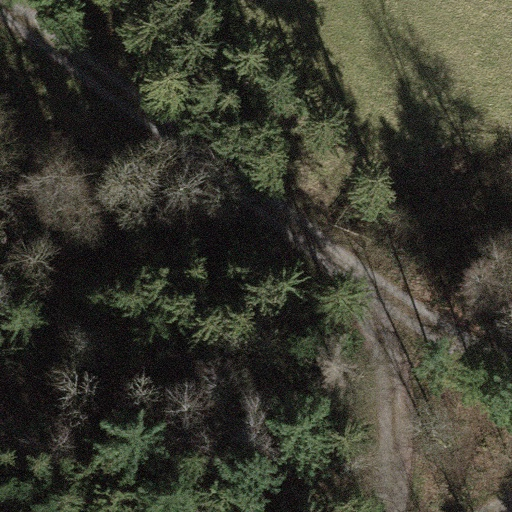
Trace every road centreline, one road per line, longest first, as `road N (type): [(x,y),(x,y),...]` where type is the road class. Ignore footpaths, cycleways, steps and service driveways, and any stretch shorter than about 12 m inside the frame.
road 1 (track): [(511,367),(380,291),(0,3)]
road 2 (track): [(403,511),(380,291)]
